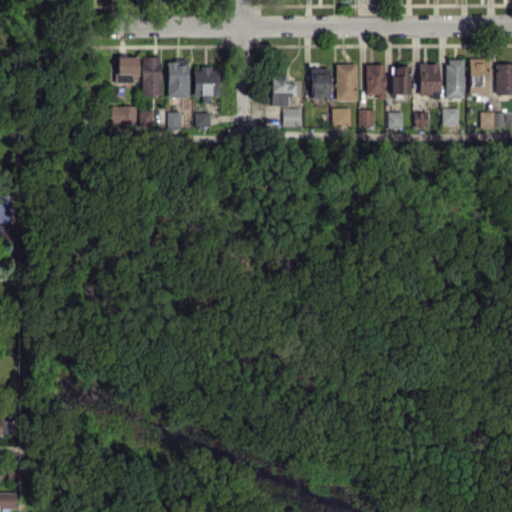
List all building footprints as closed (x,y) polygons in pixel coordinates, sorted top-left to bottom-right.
[(486,93),(486,57),(467,57),(467,93),(486,93)] [(462,58),(443,59),(444,97),(462,97),(462,58)] [(511,93),(511,62),(493,63),(493,94),(511,93)] [(456,107),(439,107),(440,124),(456,124),(456,107)] [(509,111),(476,112),(477,127),(509,126),(509,111)]
